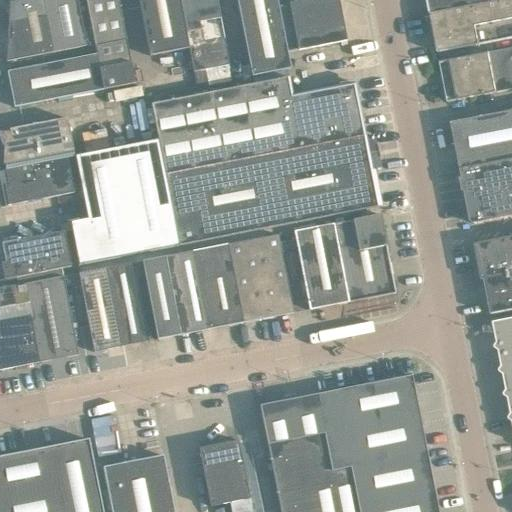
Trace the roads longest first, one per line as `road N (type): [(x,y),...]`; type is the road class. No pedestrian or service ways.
road 1 (unclassified): [(0,409),(448,322)]
road 2 (unclassified): [(448,322),(382,0)]
road 3 (unclassified): [(487,511),(448,322)]
